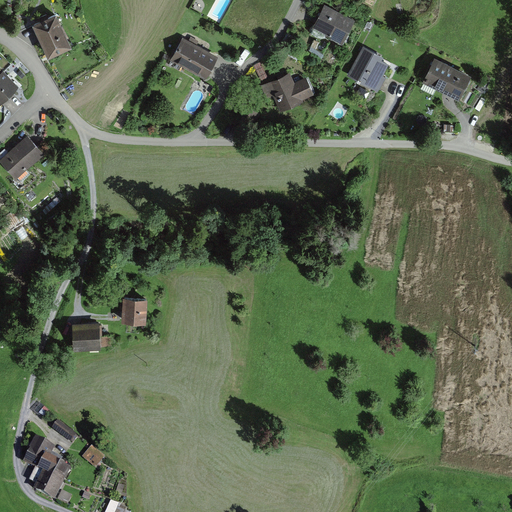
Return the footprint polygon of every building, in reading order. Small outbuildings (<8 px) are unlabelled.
[(314,28),(344,44),(358,19),(328,3),(314,28)] [(37,24),(53,57),(76,46),(61,13),(37,24)] [(211,77),(222,56),(202,44),(204,41),(197,36),(195,40),(189,36),(177,58),(211,77)] [(351,75),(378,89),(385,76),(382,75),(389,61),(365,49),(351,75)] [(425,84),(462,103),(474,78),(437,60),(425,84)] [(268,81),(275,77),(268,62),(261,66),(268,81)] [(0,104),(1,105),(20,87),(4,70),(0,74),(0,104)] [(258,88),(265,84),(257,70),(251,73),(258,88)] [(302,82),(295,70),(265,86),(276,106),(285,102),(289,111),(319,95),(310,77),(302,82)] [(248,134),(258,122),(245,112),(235,125),(248,134)] [(4,159),(21,177),(48,152),(32,135),(25,142),(21,137),(13,145),(15,148),(4,159)] [(125,320),(150,322),(153,297),(128,295),(125,320)] [(103,336),(102,321),(73,322),(74,351),(103,350),(103,346),(114,346),(114,335),(103,336)] [(36,414),(45,420),(50,413),(41,406),(36,414)] [(51,434),(71,448),(77,440),(57,425),(51,434)] [(38,492),(55,501),(71,470),(59,464),(62,459),(52,454),(55,448),(36,438),(24,462),(37,469),(36,471),(47,476),(38,492)] [(84,459),(93,468),(103,456),(94,448),(84,459)] [(59,501),(69,505),(73,497),(63,492),(59,501)] [(84,498),(90,501),(92,496),(86,493),(84,498)]
